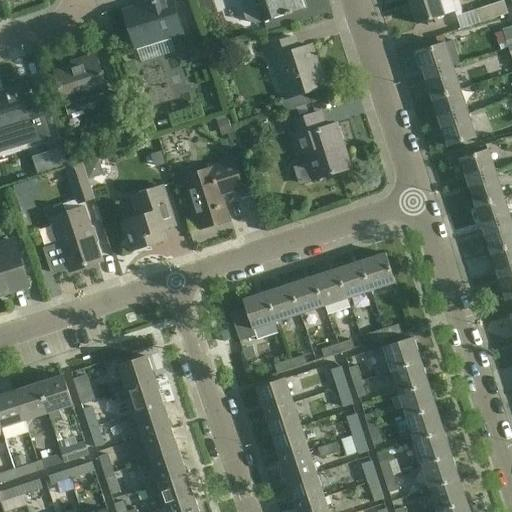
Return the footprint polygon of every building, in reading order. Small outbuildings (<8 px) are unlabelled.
[(136,48),(183,33),(171,0),(145,0),(147,4),(124,12),(136,48)] [(245,0),(242,6),(247,19),(257,24),(264,22),(265,23),(300,11),(296,0),(245,0)] [(409,0),(408,1),(416,25),(444,16),(439,1),(442,0),(409,0)] [(479,23),(507,13),(503,1),(475,11),(479,23)] [(511,26),(502,30),(509,50),(511,48),(511,26)] [(294,39),(265,48),(269,61),(274,59),(286,98),(281,99),(285,112),(310,104),(306,93),(324,87),(311,46),(298,51),(294,39)] [(244,42),(230,47),(233,56),(247,51),(244,42)] [(417,52),(425,76),(453,67),(445,43),(417,52)] [(81,65),(55,73),(65,103),(106,90),(95,55),(80,60),(81,65)] [(425,76),(433,100),(461,91),(453,67),(425,76)] [(20,89),(0,95),(0,143),(24,136),(27,146),(50,139),(37,96),(24,101),(20,89)] [(433,100),(440,123),(468,114),(461,91),(433,100)] [(119,148),(135,142),(125,111),(109,117),(119,148)] [(337,143),(343,142),(337,125),(325,128),(321,113),(288,124),(298,155),(304,153),(313,181),(346,171),(337,143)] [(476,138),(468,114),(440,123),(448,147),(476,138)] [(229,119),(218,122),(222,136),(233,133),(229,119)] [(461,159),(468,183),(497,174),(489,150),(461,159)] [(54,151),(49,165),(61,170),(67,156),(54,151)] [(98,159),(83,163),(88,178),(102,174),(98,159)] [(221,196),(243,189),(234,162),(184,178),(200,229),(229,220),(221,196)] [(79,204),(92,199),(81,165),(67,170),(79,204)] [(468,183),(476,206),(504,197),(497,174),(468,183)] [(162,231),(175,227),(162,187),(133,197),(140,217),(122,223),(131,251),(165,241),(162,231)] [(511,221),(504,197),(476,206),(483,230),(511,221)] [(286,206),(274,209),(277,218),(289,215),(286,206)] [(70,272),(101,262),(84,209),(53,219),(70,272)] [(483,230),(491,253),(511,246),(511,222),(511,221),(483,230)] [(0,290),(8,288),(9,292),(27,286),(13,242),(0,246),(0,290)] [(511,246),(491,253),(498,277),(511,272),(511,246)] [(362,263),(371,291),(396,283),(386,255),(362,263)] [(348,299),(371,291),(362,263),(339,270),(348,299)] [(315,278),(325,306),(348,299),(339,270),(315,278)] [(511,297),(511,272),(498,277),(506,300),(511,297)] [(301,314),(325,306),(315,278),(292,285),(301,314)] [(269,293),(278,321),(301,314),(292,285),(269,293)] [(254,329),(278,321),(269,293),(244,301),(246,308),(232,313),(241,342),(256,337),(254,329)] [(384,331),(387,339),(402,334),(400,326),(385,330),(384,331)] [(384,331),(369,336),(372,344),(387,339),(384,331)] [(392,372),(421,363),(413,338),(384,348),(392,372)] [(337,345),(340,354),(355,349),(352,341),(337,345)] [(252,345),(243,348),(244,352),(247,359),(256,356),(252,345)] [(340,354),(337,345),(322,350),(324,359),(340,354)] [(291,360),(293,369),(307,365),(304,356),(291,360)] [(114,395),(127,390),(127,391),(157,381),(149,357),(119,366),(124,380),(111,384),(114,395)] [(293,369),(291,360),(275,365),(278,374),(293,369)] [(392,372),(400,396),(429,386),(421,363),(392,372)] [(350,369),(355,385),(364,382),(358,367),(350,369)] [(332,371),(338,389),(347,386),(340,368),(332,371)] [(64,377),(39,385),(49,414),(74,406),(64,377)] [(80,400),(88,398),(83,379),(74,381),(80,400)] [(256,389),(264,414),(293,404),(285,379),(256,389)] [(131,401),(135,415),(164,405),(157,381),(127,391),(127,390),(114,395),(118,405),(131,401)] [(369,396),(364,382),(355,385),(360,399),(369,396)] [(26,421),(49,414),(39,385),(16,392),(26,421)] [(353,405),(347,386),(338,389),(344,408),(353,405)] [(400,396),(392,399),(396,412),(404,409),(408,419),(437,410),(429,386),(400,396)] [(16,392),(0,397),(0,422),(2,429),(6,440),(29,433),(26,421),(16,392)] [(301,427),(293,404),(264,414),(272,437),(301,427)] [(139,427),(127,431),(131,442),(143,438),(172,429),(171,425),(164,405),(135,415),(139,427)] [(84,410),(90,430),(99,427),(93,408),(84,410)] [(408,419),(415,443),(444,433),(437,410),(408,419)] [(365,417),(370,432),(379,429),(374,414),(365,417)] [(347,418),(353,436),(362,433),(356,415),(347,418)] [(99,427),(90,430),(96,448),(105,445),(99,427)] [(272,437),(280,461),(309,451),(301,427),(272,437)] [(143,438),(150,462),(180,452),(172,429),(143,438)] [(384,444),(379,429),(370,432),(375,447),(384,444)] [(369,453),(362,433),(353,436),(360,456),(369,453)] [(415,443),(423,466),(452,457),(444,433),(415,443)] [(337,441),(318,448),(321,457),(341,451),(337,441)] [(63,454),(66,463),(85,457),(82,448),(63,454)] [(280,461),(288,484),(317,475),(309,451),(280,461)] [(158,485),(187,476),(180,452),(150,462),(158,485)] [(66,463),(63,454),(44,461),(46,469),(66,463)] [(99,457),(105,477),(114,474),(107,454),(99,457)] [(24,455),(13,459),(17,468),(27,465),(24,455)] [(423,466),(431,490),(460,480),(452,457),(423,466)] [(381,464),(386,479),(394,476),(389,461),(381,464)] [(16,470),(19,478),(38,472),(35,463),(16,470)] [(68,470),(71,479),(95,471),(92,463),(68,470)] [(363,466),(369,484),(378,481),(372,463),(363,466)] [(0,484),(19,478),(16,470),(0,475),(0,484)] [(52,485),(71,479),(68,470),(50,476),(52,485)] [(114,474),(105,477),(111,495),(120,492),(114,474)] [(288,484),(296,508),(325,498),(317,475),(288,484)] [(161,495),(166,509),(195,499),(187,476),(158,485),(145,489),(149,499),(161,495)] [(394,476),(386,479),(391,494),(399,491),(394,476)] [(21,486),(24,494),(43,488),(40,479),(21,486)] [(431,490),(438,511),(442,511),(468,504),(460,480),(431,490)] [(378,481),(369,484),(375,503),(384,500),(378,481)] [(21,486),(2,492),(5,501),(12,498),(23,495),(24,494),(21,486)] [(296,508),(297,511),(329,511),(325,498),(296,508)] [(199,511),(195,499),(166,509),(166,511),(199,511)] [(115,504),(117,511),(126,511),(123,502),(115,504)]
